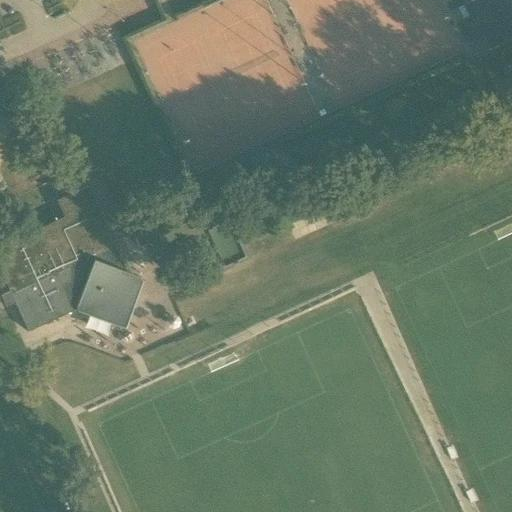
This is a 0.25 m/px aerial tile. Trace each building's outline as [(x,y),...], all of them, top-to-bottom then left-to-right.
[(511,8),(508,0),(472,0),(478,13),(472,15),(463,20),(473,42),(482,37),(484,37),(491,51),(511,40),(511,8)] [(294,171),(286,174),(305,218),(313,214),(294,171)] [(87,187),(79,191),(56,201),(64,218),(0,247),(0,271),(9,292),(0,296),(6,309),(15,305),(28,333),(85,307),(89,314),(112,323),(127,316),(135,293),(87,187)] [(317,187),(308,191),(316,212),(325,209),(317,187)] [(135,239),(139,248),(146,244),(142,236),(135,239)]
